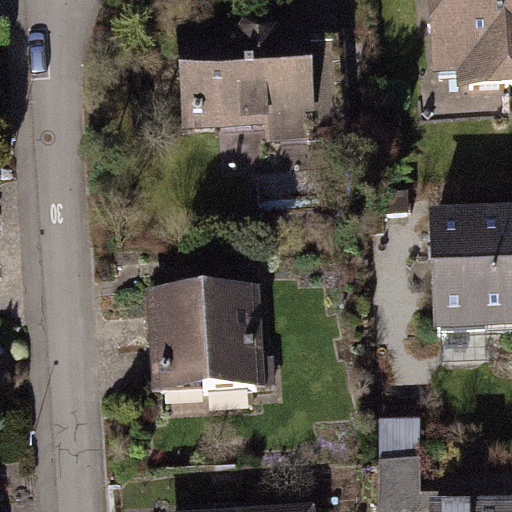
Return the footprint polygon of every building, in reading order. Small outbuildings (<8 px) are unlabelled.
[(498,0),(419,0),(427,117),(506,112),(498,0)] [(511,0),(498,0),(506,112),(511,111),(511,0)] [(331,37),(170,42),(173,145),(335,140),(331,37)] [(511,225),(496,226),(498,346),(511,346),(511,225)] [(496,226),(421,227),(423,348),(498,346),(496,226)] [(251,303),(145,310),(152,424),(258,417),(251,303)] [(421,428),(380,428),(380,467),(421,467),(421,428)] [(389,470),(390,511),(426,511),(425,469),(389,470)]
